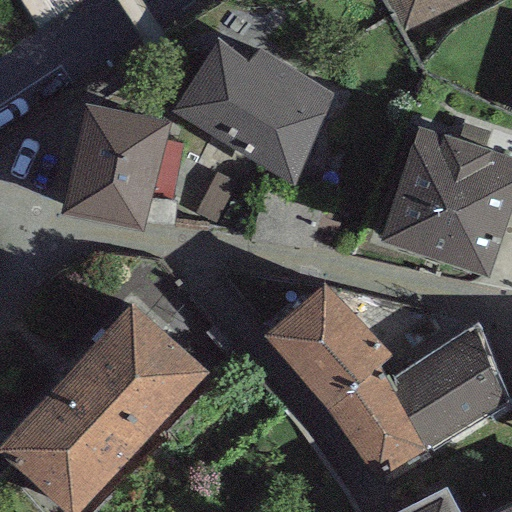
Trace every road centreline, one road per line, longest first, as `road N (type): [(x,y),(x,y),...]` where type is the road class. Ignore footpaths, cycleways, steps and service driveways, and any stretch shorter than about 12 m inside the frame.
road 1 (residential): [(5,169),(50,237),(178,243),(511,309)]
road 2 (residential): [(134,0),(0,85)]
road 3 (residential): [(5,169),(0,297)]
